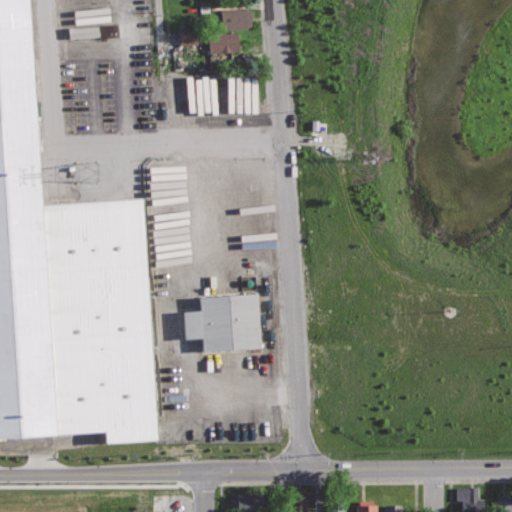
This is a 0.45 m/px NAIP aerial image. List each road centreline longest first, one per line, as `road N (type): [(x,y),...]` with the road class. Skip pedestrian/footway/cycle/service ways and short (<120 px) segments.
road 1 (secondary): [(511,467),(0,470)]
road 2 (residential): [(273,0),(302,470)]
